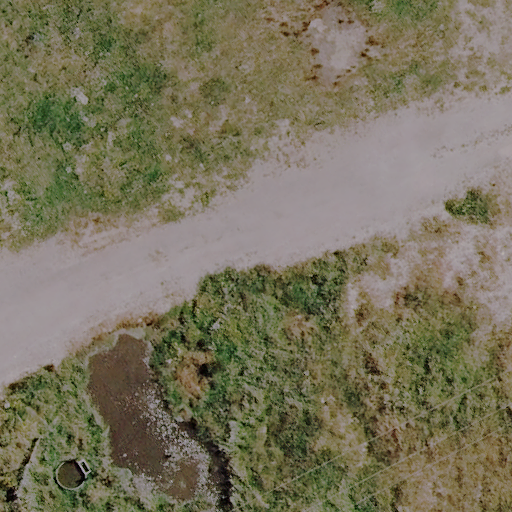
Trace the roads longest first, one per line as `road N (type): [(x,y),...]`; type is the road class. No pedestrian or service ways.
road 1 (secondary): [(278,511),(72,0)]
road 2 (secondary): [(464,0),(511,120)]
